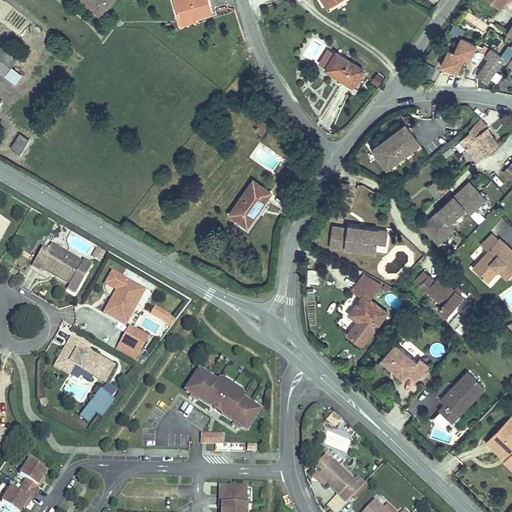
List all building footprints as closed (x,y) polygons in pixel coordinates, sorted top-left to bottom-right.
[(86,25),(104,0),(82,0),(83,0),(81,3),(79,2),(76,0),(59,0),(57,3),(86,25)] [(176,0),(159,6),(167,26),(183,20),(184,23),(200,17),(193,0),(176,0)] [(325,0),(319,0),(327,12),(331,10),(325,0)] [(325,0),(331,10),(347,0),(325,0)] [(500,0),(463,0),(458,6),(481,24),(500,0)] [(183,20),(167,26),(168,31),(185,25),(184,23),(183,20)] [(456,33),(462,26),(456,21),(451,26),(448,23),(443,29),(450,35),(453,30),(456,33)] [(501,22),(493,34),(499,39),(508,27),(501,22)] [(511,30),(508,27),(499,39),(507,46),(509,44),(511,46),(511,30)] [(491,51),(499,39),(493,34),(484,46),(491,51)] [(490,70),(507,46),(499,39),(491,51),(473,76),(481,82),(490,70)] [(507,46),(490,70),(511,86),(511,46),(509,44),(507,46)] [(0,81),(3,85),(15,70),(0,58),(0,81)] [(333,60),(320,78),(347,98),(361,79),(333,60)] [(375,73),(372,82),(380,86),(384,77),(375,73)] [(461,125),(455,130),(464,140),(473,132),(476,130),(469,122),(465,117),(461,125)] [(264,136),(270,122),(263,119),(256,133),(264,136)] [(236,133),(243,138),(248,132),(242,126),(236,133)] [(443,141),(441,143),(451,155),(459,148),(470,161),(489,144),(476,130),(473,132),(464,140),(455,130),(443,141)] [(248,132),(243,138),(240,142),(246,146),(254,136),(248,132)] [(9,152),(23,157),(30,139),(17,134),(9,152)] [(387,137),(384,134),(372,144),(366,151),(355,161),(358,164),(360,167),(371,178),(399,152),(400,152),(389,140),(387,137)] [(511,175),(511,174),(511,147),(498,164),(511,175)] [(504,183),(511,175),(498,164),(491,172),(504,183)] [(504,183),(491,172),(488,176),(501,187),(504,183)] [(441,176),(427,188),(435,198),(450,187),(441,176)] [(440,222),(455,208),(460,214),(476,200),(461,181),(412,223),(428,242),(445,227),(440,222)] [(218,226),(220,227),(243,193),(240,192),(218,226)] [(243,193),(220,227),(238,239),(261,206),(243,193)] [(511,260),(494,244),(466,274),(481,288),(491,278),(496,273),(506,282),(511,276),(511,260)] [(350,247),(335,247),(335,269),(351,269),(351,267),(382,267),(382,258),(391,259),(391,245),(350,245),(350,247)] [(93,259),(100,262),(104,254),(97,251),(93,259)] [(28,259),(19,275),(30,281),(32,278),(34,275),(45,281),(43,284),(58,292),(69,271),(43,257),(39,265),(28,259)] [(502,288),(506,282),(496,273),(491,278),(502,288)] [(32,278),(43,284),(45,281),(34,275),(32,278)] [(407,301),(413,307),(416,304),(423,294),(417,289),(407,301)] [(458,315),(428,289),(423,294),(416,304),(432,318),(428,322),(442,334),(458,315)] [(106,290),(97,307),(101,309),(111,293),(106,290)] [(362,290),(348,306),(357,314),(361,310),(367,316),(378,304),(362,290)] [(97,307),(88,322),(112,335),(130,303),(111,293),(101,309),(97,307)] [(343,330),(366,350),(380,333),(364,319),(367,316),(361,310),(357,314),(343,330)] [(151,323),(154,318),(146,313),(143,318),(151,323)] [(163,324),(154,318),(151,323),(159,329),(163,324)] [(115,338),(106,353),(120,362),(129,346),(115,338)] [(55,348),(38,374),(52,383),(58,374),(78,387),(87,371),(73,362),(72,364),(66,361),(67,358),(69,356),(55,348)] [(120,362),(106,353),(102,360),(116,368),(120,362)] [(391,363),(377,378),(398,398),(402,394),(410,401),(424,387),(415,378),(412,382),(391,363)] [(245,394),(218,377),(216,379),(200,368),(187,388),(212,405),(220,393),(230,399),(222,411),(247,428),(260,408),(243,397),(245,394)] [(14,412),(13,375),(1,375),(2,412),(14,412)] [(106,384),(101,391),(114,400),(119,393),(106,384)] [(94,415),(103,420),(114,400),(97,390),(80,420),(88,425),(94,415)] [(222,411),(230,399),(220,393),(212,405),(222,411)] [(434,432),(447,444),(453,438),(449,434),(458,424),(462,428),(479,409),(462,393),(435,422),(439,426),(434,432)] [(333,410),(325,419),(333,427),(341,418),(333,410)] [(458,424),(449,434),(453,438),(462,428),(458,424)] [(221,440),(222,431),(202,431),(201,439),(221,440)] [(502,442),(485,460),(504,478),(499,483),(511,495),(511,440),(511,439),(505,445),(502,442)] [(338,495),(345,502),(363,484),(355,476),(352,479),(334,459),(318,473),(338,495)] [(9,511),(11,511),(24,491),(22,490),(25,486),(29,480),(12,469),(2,483),(9,487),(1,501),(0,500),(0,511),(8,511),(9,511)] [(246,511),(247,486),(220,485),(220,503),(223,503),(223,508),(222,511),(246,511)] [(345,502),(338,495),(329,503),(333,507),(336,511),(345,502)] [(397,511),(396,511),(387,511),(375,499),(362,511),(363,511),(397,511)]
